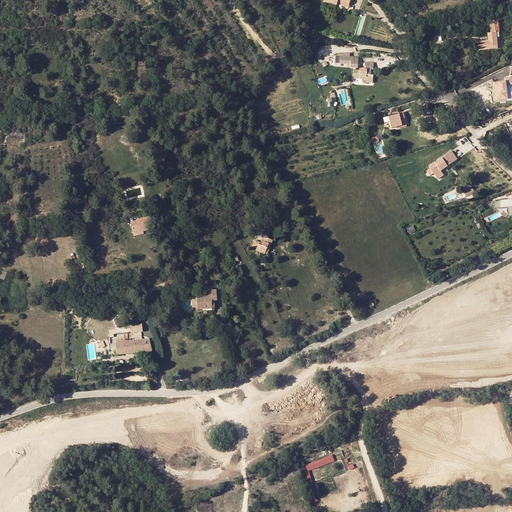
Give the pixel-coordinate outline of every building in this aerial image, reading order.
[(340,0),(340,1),(336,1),(336,0),(325,0),(325,3),(327,3),(326,9),(340,11),(340,10),(340,6),(352,8),(353,0),(340,0)] [(498,50),(498,43),(497,39),(497,35),(500,35),(499,22),(490,23),(491,35),(488,35),(489,42),(478,42),(479,51),(498,50)] [(358,57),(340,56),(339,64),(351,64),(350,68),(357,68),(358,57)] [(360,70),(354,70),(353,75),(355,75),(354,78),(367,79),(367,83),(373,83),(373,75),(371,75),(371,69),(373,69),(374,63),(366,62),(366,69),(360,69),(360,70)] [(506,85),(505,81),(494,83),(496,100),(508,99),(506,85)] [(386,115),(388,119),(389,127),(397,126),(400,125),(399,123),(405,122),(402,111),(386,115)] [(444,154),(445,155),(447,158),(453,154),(450,150),(444,154)] [(445,155),(441,158),(447,165),(456,158),(453,154),(447,158),(445,155)] [(447,165),(441,158),(435,162),(434,162),(428,166),(430,168),(426,170),(430,175),(433,173),(437,178),(443,174),(440,170),(447,165)] [(475,194),(473,189),(468,190),(467,189),(465,190),(464,189),(463,189),(466,198),(475,194)] [(511,200),(495,202),(495,208),(508,207),(509,216),(511,215),(511,202),(511,203),(511,200)] [(140,217),(131,220),(133,230),(142,227),(143,229),(153,226),(150,214),(140,216),(140,217)] [(414,225),(407,228),(410,234),(417,231),(414,225)] [(264,235),(262,241),(254,239),(252,245),(257,247),(256,249),(266,253),(269,246),(271,247),(274,239),(264,235)] [(206,296),(196,297),(197,307),(197,310),(212,309),(212,308),(215,308),(214,301),(217,301),(217,290),(211,290),(211,292),(206,293),(206,296)] [(134,337),(142,336),(141,332),(145,331),(144,323),(133,323),(134,337)] [(153,350),(150,339),(117,343),(119,355),(153,350)] [(309,481),(313,480),(309,470),(336,461),(333,454),(306,464),(308,471),(305,472),(309,481)]
